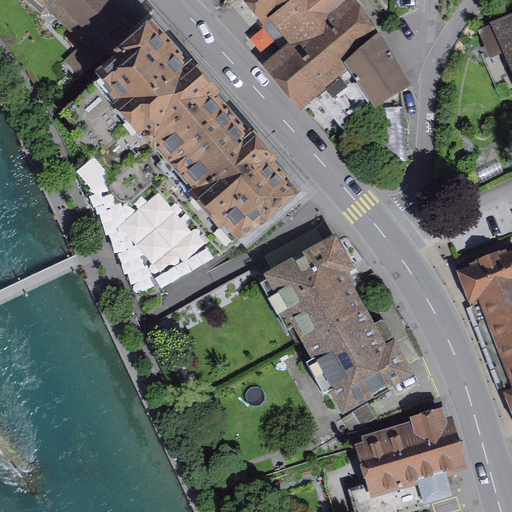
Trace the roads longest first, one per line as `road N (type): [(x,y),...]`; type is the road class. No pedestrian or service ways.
road 1 (secondary): [(504,511),(441,324),(378,228)]
road 2 (secondary): [(378,228),(172,0)]
road 3 (residential): [(378,228),(418,193),(428,76),(476,0)]
